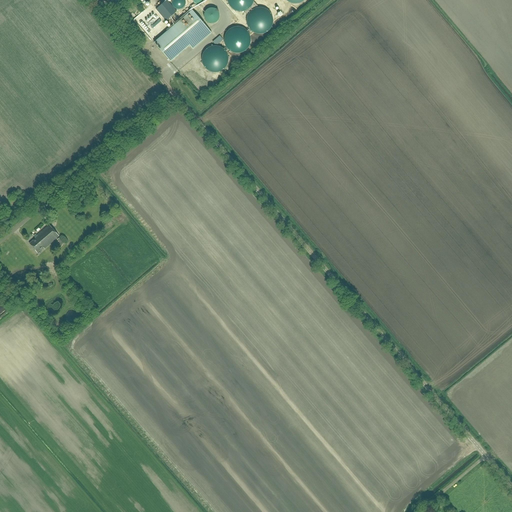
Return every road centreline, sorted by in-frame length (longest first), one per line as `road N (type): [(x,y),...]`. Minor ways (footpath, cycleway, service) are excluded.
road 1 (unclassified): [(511,487),(175,94)]
road 2 (unclassified): [(0,240),(175,94)]
road 3 (unclassified): [(175,94),(95,0)]
